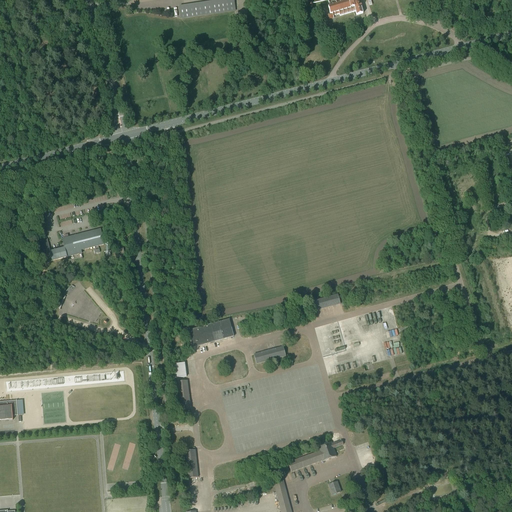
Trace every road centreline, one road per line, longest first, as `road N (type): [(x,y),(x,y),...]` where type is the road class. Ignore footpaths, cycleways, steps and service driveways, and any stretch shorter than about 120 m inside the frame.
road 1 (primary): [(121,136),(511,33)]
road 2 (unclassified): [(166,511),(121,136)]
road 3 (track): [(395,64),(449,247),(476,240)]
road 4 (unclassified): [(121,136),(87,0)]
road 5 (primary): [(0,168),(121,136)]
